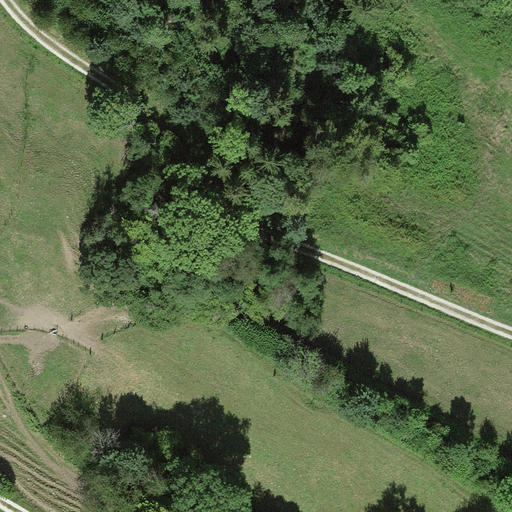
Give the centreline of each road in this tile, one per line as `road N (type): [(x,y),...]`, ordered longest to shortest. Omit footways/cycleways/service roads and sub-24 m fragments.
road 1 (track): [(0,0),(52,51),(150,116),(244,210),(319,262),(511,334)]
road 2 (track): [(108,511),(35,441),(0,378)]
road 3 (track): [(0,265),(26,270),(50,307),(97,345)]
